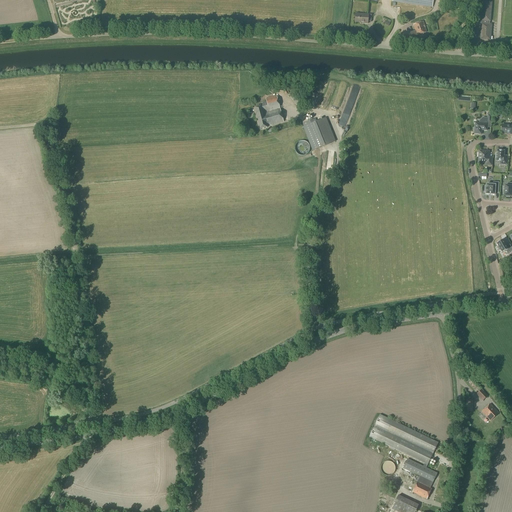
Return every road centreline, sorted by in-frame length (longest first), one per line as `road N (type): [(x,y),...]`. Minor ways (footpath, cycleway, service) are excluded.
road 1 (unclassified): [(511,58),(254,36),(0,44)]
road 2 (secondary): [(0,448),(167,417),(317,340)]
road 3 (unclassified): [(443,511),(459,397),(442,313)]
road 4 (secondary): [(317,340),(442,313)]
